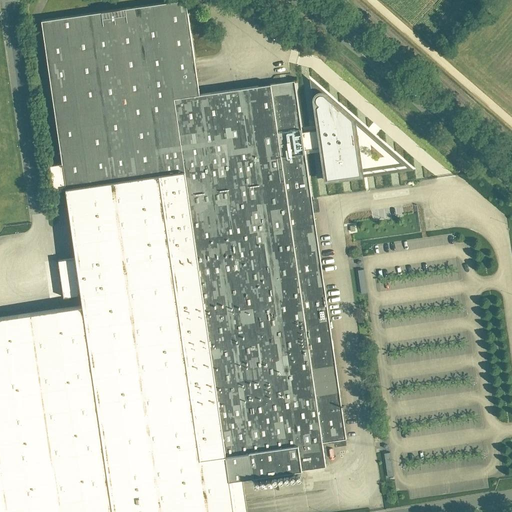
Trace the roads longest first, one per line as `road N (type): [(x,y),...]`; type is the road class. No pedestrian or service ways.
road 1 (unknown): [(11,0),(43,297),(81,511)]
road 2 (primary): [(313,0),(511,173)]
